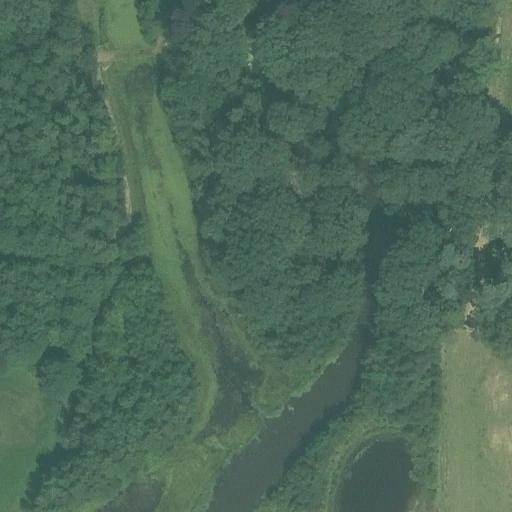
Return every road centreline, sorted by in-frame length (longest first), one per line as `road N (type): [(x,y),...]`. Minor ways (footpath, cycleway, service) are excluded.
road 1 (track): [(511,58),(481,330),(445,335)]
road 2 (track): [(166,49),(302,21)]
